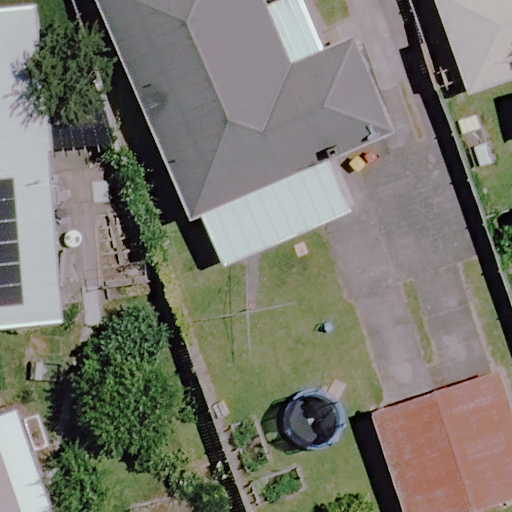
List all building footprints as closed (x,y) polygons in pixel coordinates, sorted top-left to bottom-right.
[(290,65),(262,0),(94,0),(189,223),(390,138),(349,40),(290,65)] [(511,80),(511,0),(435,0),(468,95),(511,80)] [(0,332),(62,327),(46,157),(116,150),(95,60),(38,67),(33,8),(0,11),(0,332)] [(480,511),(511,502),(511,442),(491,374),(369,412),(399,511),(480,511)] [(0,511),(49,511),(20,420),(0,426),(0,511)]
